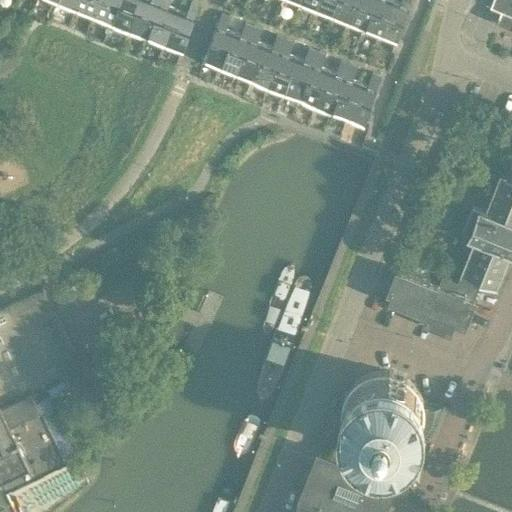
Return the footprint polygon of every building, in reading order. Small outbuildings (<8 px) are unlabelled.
[(56,0),(55,2),(61,5),(59,8),(72,13),(77,0),(56,0)] [(77,0),(72,13),(85,18),(86,15),(91,16),(96,0),(77,0)] [(96,0),(91,16),(96,19),(95,22),(108,27),(118,0),(96,0)] [(118,0),(108,27),(120,32),(121,29),(126,31),(137,0),(118,0)] [(156,0),(137,0),(126,31),(132,33),(130,36),(143,41),(159,0),(156,0),(157,0),(156,0)] [(159,0),(143,41),(156,46),(157,43),(161,45),(176,8),(162,2),(162,0),(167,0),(169,1),(169,0),(159,0)] [(176,8),(161,45),(167,47),(166,50),(179,55),(200,3),(191,0),(190,0),(187,8),(193,11),(192,14),(176,8)] [(300,0),(297,7),(309,12),(310,9),(314,10),(317,0),(300,0)] [(317,0),(314,10),(318,12),(317,15),(329,20),(336,0),(317,0)] [(336,0),(329,20),(341,25),(342,22),(346,23),(355,0),(336,0)] [(355,0),(346,23),(350,25),(349,28),(361,33),(373,0),(355,0)] [(373,0),(361,33),(373,38),(374,34),(378,36),(392,0),(373,0)] [(396,38),(411,0),(406,0),(408,1),(406,4),(395,0),(392,0),(378,36),(382,37),(380,41),(393,45),(391,49),(399,52),(403,41),(396,38)] [(511,0),(491,0),(490,3),(501,8),(496,20),(511,26),(511,0)] [(221,12),(200,64),(213,69),(214,66),(217,67),(232,30),(219,25),(221,21),(227,24),(230,15),(221,12)] [(232,30),(217,67),(222,69),(221,72),(232,77),(253,24),(245,21),(242,30),(248,32),(246,36),(232,30)] [(253,24),(232,77),(245,82),(246,79),(249,80),(263,43),(251,38),(253,34),(259,37),(262,28),(253,24)] [(263,43),(249,80),(254,82),(252,85),(264,90),(285,37),(277,34),(273,42),(279,45),(278,49),(263,43)] [(285,37),(264,90),(276,94),(278,91),(281,93),(296,56),(283,50),(284,47),(290,49),(294,41),(285,37)] [(296,56),(281,93),(285,94),(284,98),(296,102),(317,50),(308,47),(305,55),(311,57),(310,61),(296,56)] [(317,50),(296,102),(308,107),(309,104),(313,105),(327,68),(315,63),(316,59),(322,62),(325,53),(317,50)] [(327,68),(313,105),(317,107),(316,110),(327,115),(348,63),(340,59),(337,68),(343,70),(341,74),(327,68)] [(348,63),(327,115),(340,120),(341,117),(345,118),(360,81),(346,76),(348,72),(354,75),(357,66),(348,63)] [(360,81),(345,118),(349,120),(348,123),(360,128),(381,76),(372,72),(369,80),(375,83),(373,87),(360,81)] [(477,236),(463,271),(496,284),(510,249),(511,249),(511,178),(502,175),(487,210),(473,204),(462,230),(477,236)] [(392,291),(390,297),(426,312),(426,310),(428,311),(424,321),(449,331),(453,321),(464,325),(474,299),(473,299),(479,285),(460,278),(458,283),(442,276),(439,285),(437,284),(437,283),(396,267),(387,289),(392,291)] [(80,365),(43,289),(0,309),(0,401),(1,404),(2,403),(32,389),(80,365)] [(440,417),(441,406),(441,404),(423,404),(420,395),(417,390),(416,387),(414,385),(412,384),(406,379),(407,378),(389,371),(389,372),(383,371),(379,371),(373,373),(370,373),(368,374),(363,376),(359,378),(356,381),(353,384),(351,386),(349,389),(347,391),(345,395),(344,398),(343,401),(342,405),(342,407),(341,413),(341,417),(343,425),(346,432),(350,438),(355,443),(361,447),(368,451),(374,453),(382,454),(389,454),(396,453),(397,452),(399,451),(402,449),(405,448),(408,445),(415,452),(429,438),(436,428),(438,423),(440,417)] [(32,389),(2,403),(1,404),(0,401),(0,486),(3,485),(4,487),(6,486),(2,479),(31,464),(36,474),(33,476),(34,478),(68,461),(32,389)] [(350,438),(346,432),(343,425),(331,454),(331,455),(387,477),(387,476),(396,453),(389,454),(382,454),(374,453),(368,451),(361,447),(355,443),(350,438)] [(331,455),(331,454),(318,449),(292,511),(381,511),(394,480),(387,477),(331,455)] [(3,505),(0,506),(0,511),(18,511),(13,500),(11,500),(12,502),(4,506),(3,505)]
